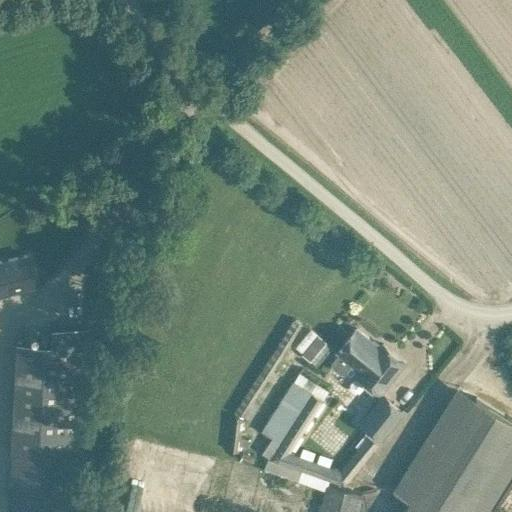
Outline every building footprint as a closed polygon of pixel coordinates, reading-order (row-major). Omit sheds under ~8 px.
[(120,222),(111,235),(121,242),(130,229),(120,222)] [(0,260),(0,291),(34,284),(28,254),(0,260)] [(294,318),(235,410),(242,414),(302,323),(294,318)] [(89,327),(72,326),(50,325),(50,342),(15,341),(12,448),(19,448),(17,511),(63,511),(66,450),(84,451),(89,327)] [(340,352),(332,361),(333,365),(341,372),(345,372),(351,365),(353,362),(362,369),(360,372),(359,374),(381,392),(393,376),(406,361),(384,343),(381,346),(357,327),(338,350),(340,352)] [(295,380),(262,430),(281,442),(272,457),(345,483),(379,440),(369,432),(355,451),(341,468),(333,466),(291,450),(323,398),(295,380)] [(404,511),(486,511),(511,471),(511,422),(460,386),(396,488),(413,498),(404,511)] [(362,422),(381,438),(404,410),(384,394),(362,422)] [(235,415),(231,450),(240,450),(242,428),(244,416),(242,416),(235,415)] [(243,451),(240,459),(252,463),(255,455),(243,451)] [(328,484),(320,511),(358,511),(363,493),(328,484)]
